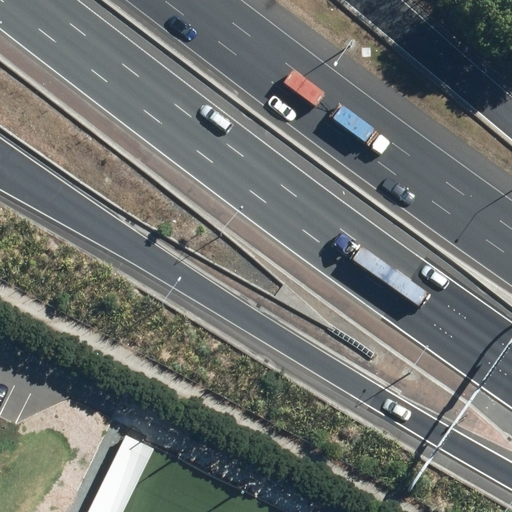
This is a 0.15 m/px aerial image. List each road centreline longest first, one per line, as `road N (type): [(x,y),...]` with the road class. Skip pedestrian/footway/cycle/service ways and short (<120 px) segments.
road 1 (motorway): [(511,471),(0,156)]
road 2 (motorway): [(511,356),(198,131),(39,0)]
road 3 (motorway): [(171,0),(511,250)]
road 4 (motorway): [(378,0),(511,114)]
